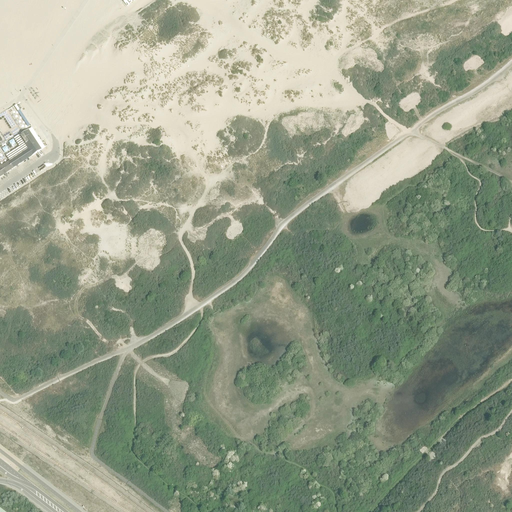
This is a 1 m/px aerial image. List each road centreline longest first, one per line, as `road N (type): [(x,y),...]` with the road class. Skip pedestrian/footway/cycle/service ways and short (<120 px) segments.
road 1 (unknown): [(200,303),(198,322),(170,351),(134,370),(130,451),(204,511)]
road 2 (unknown): [(511,409),(443,472),(417,511)]
